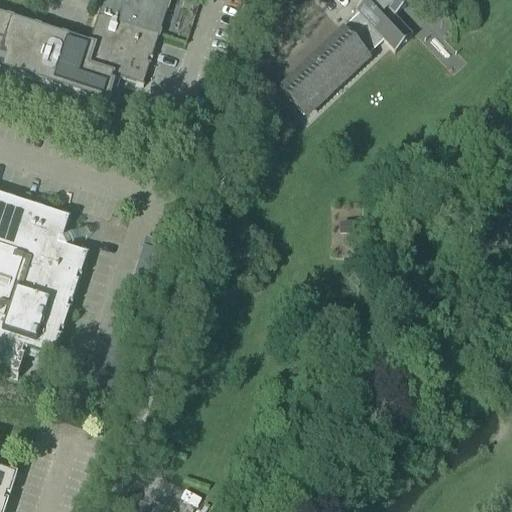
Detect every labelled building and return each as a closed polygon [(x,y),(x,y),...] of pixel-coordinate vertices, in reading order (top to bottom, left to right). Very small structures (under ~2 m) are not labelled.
[(0,0),(0,75),(106,110),(115,82),(142,92),(158,40),(169,7),(169,6),(170,0),(102,0),(89,43),(92,44),(91,48),(14,23),(0,18),(0,0)] [(354,15),(357,19),(279,93),(303,118),(382,44),(390,53),(393,58),(410,41),(393,23),(409,8),(401,0),(368,0),(369,0),(354,15)] [(0,377),(16,383),(25,357),(53,364),(87,259),(60,250),(69,223),(0,200),(0,377)] [(171,262),(142,252),(95,402),(125,412),(171,262)] [(0,511),(4,511),(16,479),(0,473),(0,511)]
